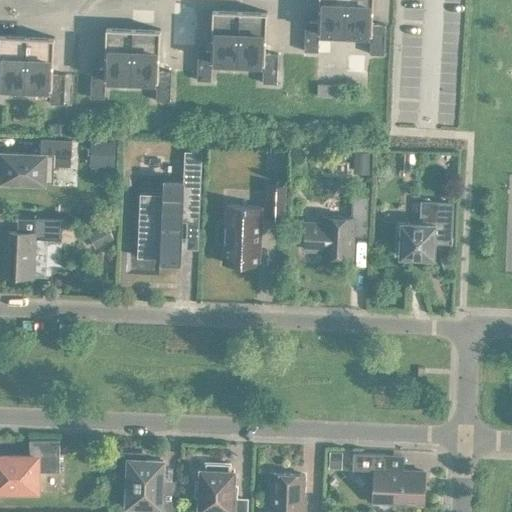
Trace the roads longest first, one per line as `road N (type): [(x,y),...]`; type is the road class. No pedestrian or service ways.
road 1 (residential): [(470,331),(0,308)]
road 2 (residential): [(0,415),(465,437)]
